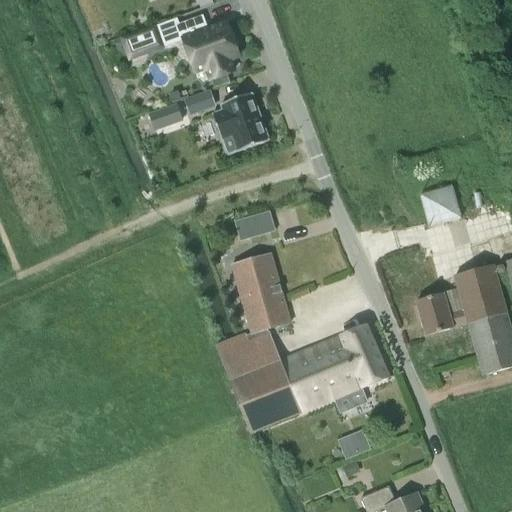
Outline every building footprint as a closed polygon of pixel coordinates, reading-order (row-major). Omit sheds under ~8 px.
[(200,10),(213,5),(211,0),(197,0),(200,10)] [(179,26),(178,27),(183,41),(195,74),(207,70),(211,82),(227,76),(233,73),(229,62),(239,58),(235,48),(230,35),(226,25),(208,32),(203,18),(179,26)] [(154,29),(123,41),(130,61),(162,49),(154,29)] [(214,89),(230,83),(227,76),(211,82),(214,89)] [(190,116),(215,107),(210,94),(185,103),(190,116)] [(252,97),(252,95),(221,107),(221,108),(222,108),(224,113),(213,117),(213,116),(212,117),(222,142),(223,141),(233,137),(238,152),(238,153),(238,154),(269,142),(269,141),(268,141),(252,97)] [(155,132),(183,123),(177,106),(149,115),(155,132)] [(431,227),(463,218),(454,186),(422,195),(431,227)] [(261,237),(275,233),(270,213),(255,217),(261,237)] [(251,336),(290,325),(271,257),(232,268),(251,336)] [(511,333),(493,267),(455,278),(464,310),(468,325),(483,377),(511,368),(511,333)] [(443,295),(417,303),(426,338),(453,330),(453,329),(468,325),(464,310),(449,315),(443,295)] [(245,336),(218,347),(221,355),(252,434),(300,414),(362,390),(363,391),(389,380),(367,327),(341,338),(280,363),(264,370),(253,342),(249,344),(245,336)] [(347,460),(374,450),(366,430),(339,439),(347,460)] [(347,479),(359,474),(355,463),(343,468),(347,479)] [(385,511),(424,511),(418,495),(396,504),(389,488),(361,500),(365,511),(379,511),(385,510),(385,511)]
